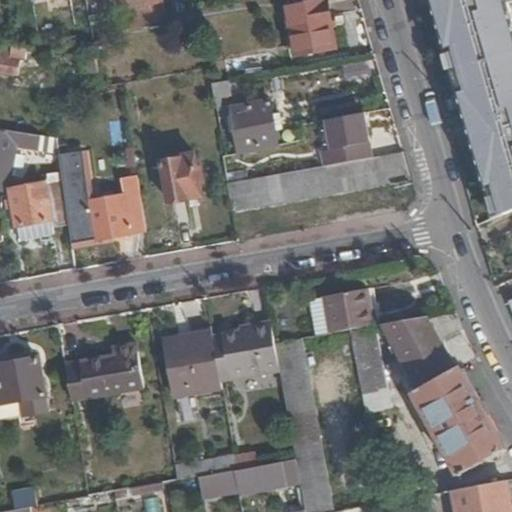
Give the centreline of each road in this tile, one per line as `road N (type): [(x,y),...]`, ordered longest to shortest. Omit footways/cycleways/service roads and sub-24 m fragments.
road 1 (residential): [(452,228),(0,309)]
road 2 (secondary): [(452,228),(384,0)]
road 3 (secondary): [(511,365),(452,228)]
